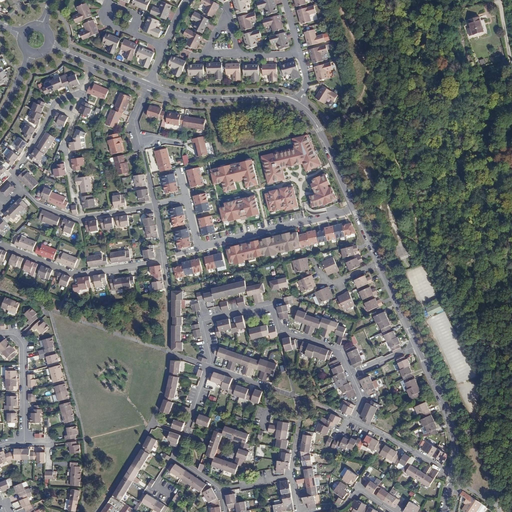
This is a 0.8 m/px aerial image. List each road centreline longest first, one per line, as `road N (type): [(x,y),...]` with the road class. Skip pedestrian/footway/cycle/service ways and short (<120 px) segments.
road 1 (residential): [(350,375),(337,351),(280,330),(270,305),(205,320),(208,347)]
road 2 (residential): [(220,490),(174,458),(210,362),(208,347)]
road 3 (residential): [(0,244),(74,273),(164,260)]
road 4 (residential): [(199,248),(354,208)]
road 5 (residential): [(148,85),(197,98),(272,96),(296,104)]
road 6 (residential): [(0,444),(24,442),(23,345),(0,333)]
road 7 (residential): [(155,205),(78,218),(21,188)]
road 8 (residential): [(416,345),(450,425),(452,474)]
road 9 (residential): [(21,188),(14,172),(54,103),(82,95)]
road 10 (residential): [(296,104),(319,129),(354,208)]
